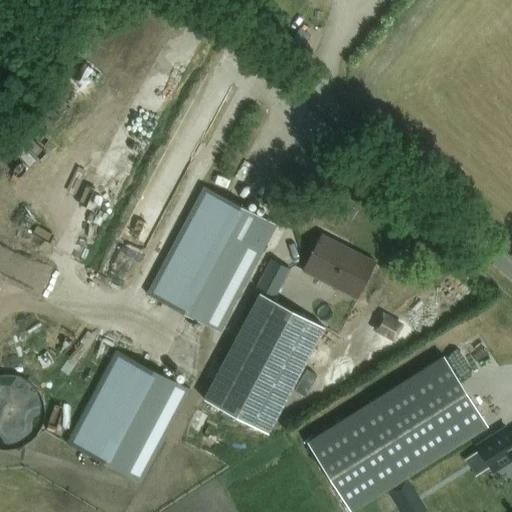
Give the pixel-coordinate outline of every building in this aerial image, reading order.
[(160,95),(168,101),(182,78),(174,73),(160,95)] [(284,185),(298,186),(300,167),(286,166),(284,185)] [(221,335),(277,228),(203,190),(147,296),(221,335)] [(301,275),(357,302),(375,266),(319,238),(301,275)] [(257,291),(279,301),(292,272),(270,262),(257,291)] [(320,330),(256,296),(200,402),(264,436),(320,330)] [(140,484),(190,392),(117,353),(67,446),(140,484)] [(349,511),(351,511),(487,427),(444,358),(307,444),(349,511)] [(0,437),(34,436),(31,377),(0,378),(0,437)] [(506,429),(477,448),(492,473),(508,462),(511,460),(511,438),(506,429)] [(242,459),(258,441),(249,433),(233,451),(242,459)] [(415,491),(417,485),(413,479),(403,486),(410,495),(415,491)]
